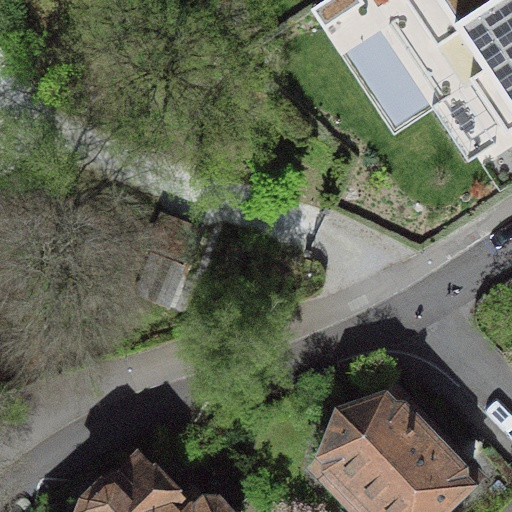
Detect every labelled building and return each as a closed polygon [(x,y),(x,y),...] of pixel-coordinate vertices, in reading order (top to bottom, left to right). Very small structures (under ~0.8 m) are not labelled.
[(360,0),(327,0),(311,10),(324,30),(363,4),(360,0)] [(511,0),(403,0),(437,50),(458,35),(483,73),(470,81),(507,137),(511,133),(511,0)] [(353,408),(333,427),(333,437),(335,439),(332,442),(329,445),(327,449),(325,453),(324,458),(324,462),(324,467),(325,471),(327,475),(329,480),(332,483),(335,486),(339,488),(343,490),(348,491),(343,495),(357,509),(353,511),(434,511),(472,476),(457,461),(399,400),(386,404),(384,402),(369,416),(365,411),(364,411),(363,410),(353,408)] [(179,511),(194,497),(193,496),(181,507),(138,462),(118,481),(117,480),(103,485),(95,493),(86,502),(82,511),(75,504),(66,511),(179,511)] [(207,511),(194,497),(179,511),(228,511),(226,509),(218,501),(207,511)]
